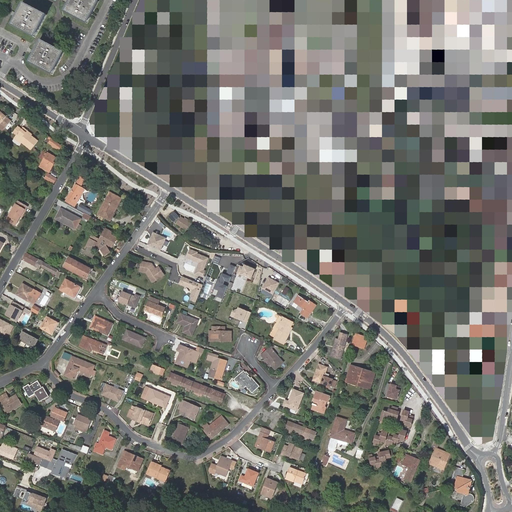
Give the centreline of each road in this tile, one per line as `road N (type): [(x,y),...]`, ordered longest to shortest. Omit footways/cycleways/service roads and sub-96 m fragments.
road 1 (residential): [(41,362),(64,390),(102,407),(144,441),(193,457),(230,436)]
road 2 (tertiary): [(169,188),(346,304)]
road 3 (tertiary): [(346,304),(409,360),(480,457)]
road 4 (residential): [(86,136),(0,287)]
road 5 (residential): [(78,131),(135,0)]
road 6 (residential): [(97,289),(169,188)]
road 7 (unknown): [(419,141),(398,188),(434,176),(426,147)]
